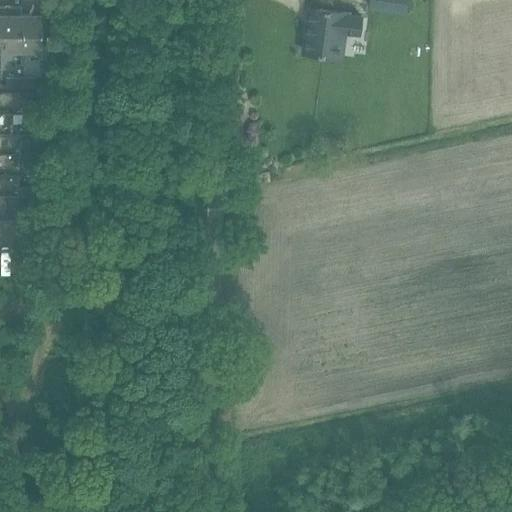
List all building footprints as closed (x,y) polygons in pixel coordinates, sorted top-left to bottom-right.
[(21,7),(5,7),(0,7),(0,51),(21,51),(21,15),(21,7)] [(34,15),(21,15),(21,51),(42,51),(42,7),(38,7),(35,10),(34,15)] [(323,54),(338,56),(342,32),(358,34),(360,17),(344,15),(344,13),(309,8),(303,51),(318,54),(318,55),(323,55),(323,54)] [(6,87),(21,87),(21,78),(6,78),(6,87)] [(21,78),(21,87),(35,87),(35,78),(21,78)] [(24,100),(23,115),(31,115),(32,101),(24,100)] [(31,115),(23,115),(22,128),(30,129),(31,115)] [(21,141),(19,156),(27,156),(29,142),(21,141)] [(27,156),(19,156),(18,170),(26,170),(27,156)] [(18,187),(17,196),(30,196),(32,187),(18,187)] [(5,220),(17,220),(17,196),(5,196),(5,220)] [(17,196),(17,220),(30,220),(31,200),(30,200),(30,196),(17,196)]
